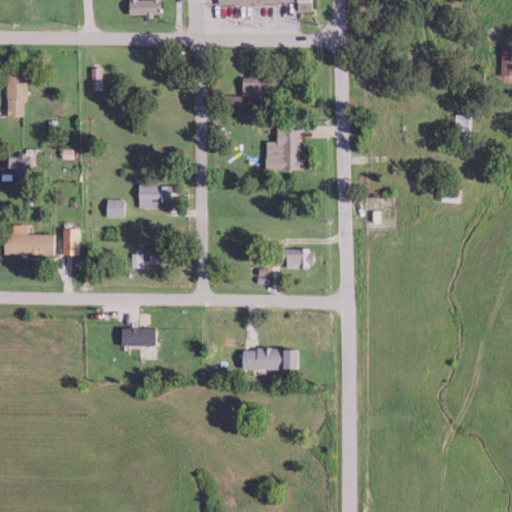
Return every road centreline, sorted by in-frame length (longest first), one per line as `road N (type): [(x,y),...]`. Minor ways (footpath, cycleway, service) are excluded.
road 1 (residential): [(349,511),(341,0)]
road 2 (residential): [(0,289),(348,305)]
road 3 (residential): [(0,42),(342,42)]
road 4 (residential): [(196,295),(196,43)]
